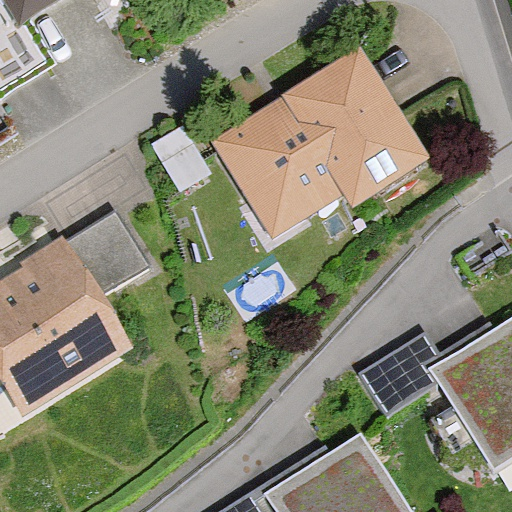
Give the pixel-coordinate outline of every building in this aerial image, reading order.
[(92,0),(0,0),(0,8),(6,6),(25,43),(95,6),(92,0)] [(359,66),(226,148),(277,230),(348,186),(357,201),(419,163),(359,66)] [(182,129),(155,145),(184,194),(210,178),(182,129)] [(184,194),(175,199),(185,234),(229,208),(210,178),(184,194)] [(83,237),(0,288),(0,368),(23,405),(120,344),(95,304),(116,291),(83,237)] [(431,377),(441,371),(499,464),(511,456),(511,323),(497,333),(492,325),(441,357),(427,335),(360,376),(389,422),(440,390),(431,377)] [(277,494),(288,511),(409,511),(363,437),(333,456),(327,448),(225,511),(264,511),(259,504),(277,494)]
